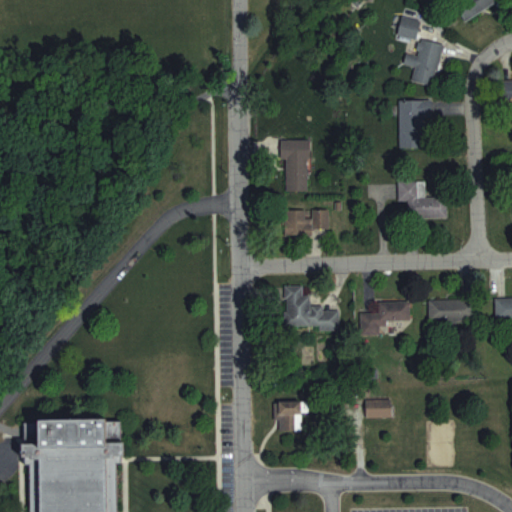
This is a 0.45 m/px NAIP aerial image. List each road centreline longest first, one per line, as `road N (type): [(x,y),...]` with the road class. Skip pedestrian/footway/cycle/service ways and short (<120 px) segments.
road 1 (residential): [(244,511),(239,0)]
road 2 (residential): [(241,266),(511,260)]
road 3 (residential): [(476,261),(472,85),(485,61),(511,44)]
